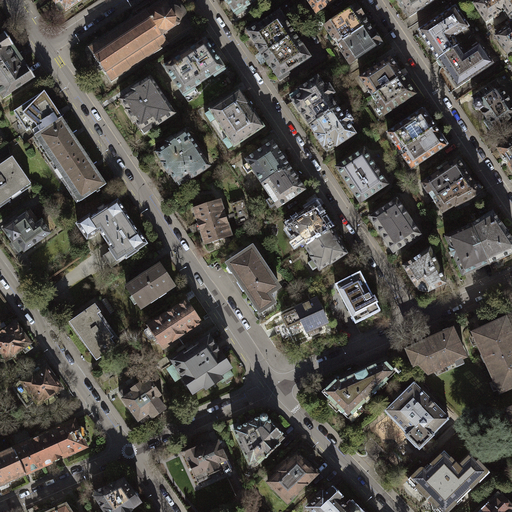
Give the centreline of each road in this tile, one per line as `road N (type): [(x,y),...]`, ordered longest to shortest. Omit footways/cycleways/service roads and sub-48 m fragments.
road 1 (residential): [(276,385),(48,47)]
road 2 (residential): [(201,0),(412,322)]
road 3 (residential): [(511,206),(373,0)]
road 4 (residential): [(0,269),(128,451)]
road 5 (residential): [(397,511),(276,385)]
road 6 (residential): [(128,451),(276,385)]
road 7 (residential): [(276,385),(412,322)]
road 8 (residential): [(0,509),(128,451)]
